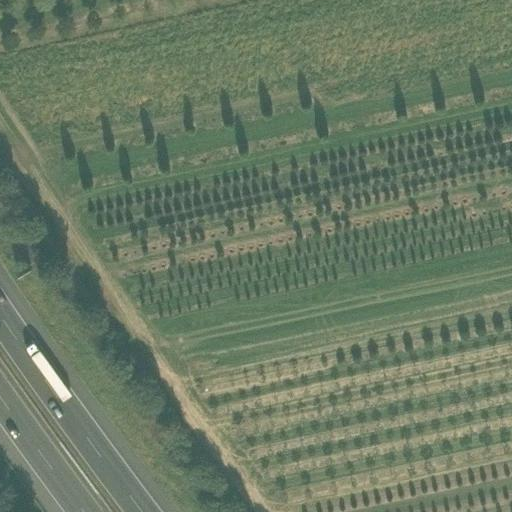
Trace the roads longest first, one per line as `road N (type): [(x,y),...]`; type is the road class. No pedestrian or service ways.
road 1 (motorway): [(145,511),(0,316)]
road 2 (motorway): [(0,395),(87,511)]
